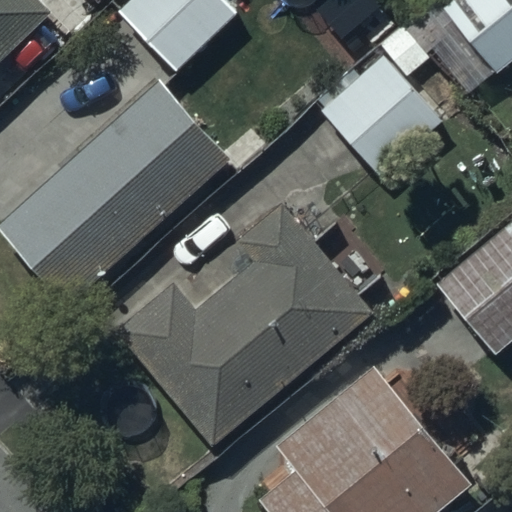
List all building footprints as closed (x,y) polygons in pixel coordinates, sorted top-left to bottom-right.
[(0,0),(0,64),(50,15),(34,0),(0,0)] [(218,0),(132,0),(116,15),(174,76),(235,18),(218,0)] [(511,0),(457,0),(442,13),(494,78),(511,64),(511,0)] [(386,57),(320,114),(377,180),(446,120),(409,77),(429,60),(402,29),(379,49),(386,57)] [(159,84),(0,226),(0,236),(67,311),(231,163),(159,84)] [(172,289),(115,337),(212,452),(371,319),(279,209),(234,247),(252,269),(195,317),(172,289)] [(511,224),(434,288),(491,359),(511,342),(511,224)] [(374,371),(272,451),(294,479),(259,506),(264,511),(445,511),(469,494),(374,371)]
